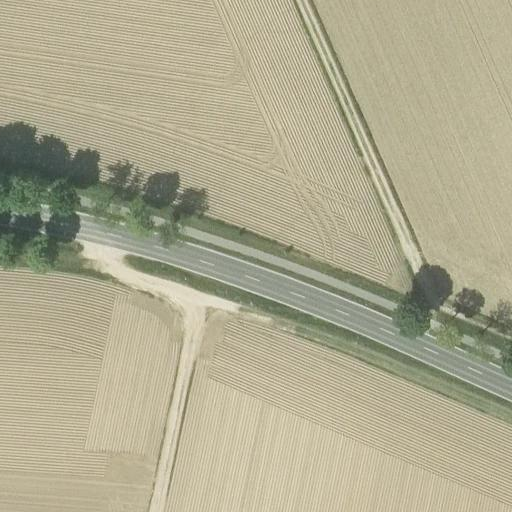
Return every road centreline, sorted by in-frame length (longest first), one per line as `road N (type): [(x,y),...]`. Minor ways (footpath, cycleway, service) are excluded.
road 1 (secondary): [(511,386),(366,321),(187,256),(0,212)]
road 2 (track): [(304,0),(424,278),(441,301),(511,335)]
road 3 (track): [(155,511),(198,299),(89,268)]
